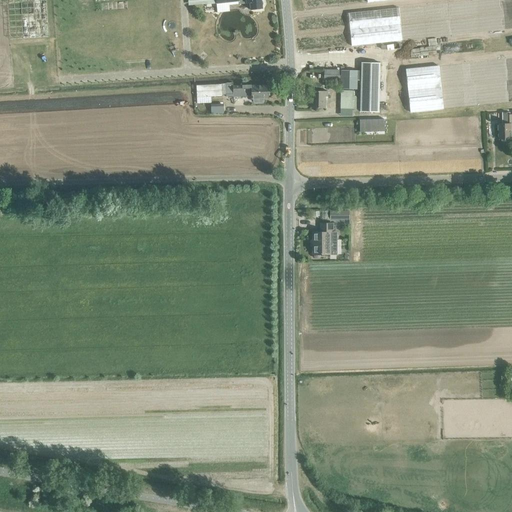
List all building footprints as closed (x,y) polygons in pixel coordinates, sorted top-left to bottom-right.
[(53,0),(6,0),(8,41),(49,39),(49,22),(55,22),(53,0)] [(187,0),(187,2),(210,0),(215,0),(216,3),(238,1),(238,4),(249,3),(250,10),(261,9),(261,6),(262,5),(262,4),(262,3),(262,2),(261,1),(261,0),(260,0),(187,0)] [(297,18),(301,51),(351,46),(347,12),(297,18)] [(378,112),(379,63),(361,62),(360,74),(357,74),(356,71),(341,70),(341,76),(338,76),(339,70),(323,70),(323,80),(338,80),(338,79),(341,80),(341,89),(356,89),(356,77),(360,77),(359,112),(378,112)] [(251,99),(253,99),(253,101),(254,103),(262,102),(263,101),(263,98),(268,98),(268,96),(268,95),(268,93),(267,92),(267,86),(251,86),(233,86),(233,83),(220,83),(220,85),(214,85),(215,95),(220,95),(233,94),(233,96),(251,96),(251,99)] [(352,109),(352,90),(341,90),(341,109),(352,109)] [(326,92),(311,91),(310,91),(310,108),(324,108),(324,99),(326,99),(326,92)] [(511,139),(511,112),(511,116),(508,116),(508,113),(503,113),(503,121),(505,121),(505,125),(500,125),(500,140),(511,139)] [(384,119),(359,120),(359,132),(384,131),(384,119)] [(348,211),(329,211),(330,219),(348,219),(348,211)] [(333,224),(321,224),(321,233),(312,233),(312,241),(311,241),(311,246),(312,245),(312,254),(314,254),(314,257),(316,259),(318,259),(320,257),(320,254),(335,254),(335,232),(333,232),(333,224)]
